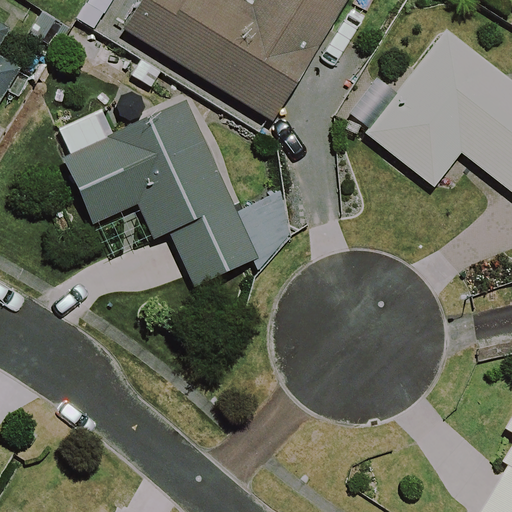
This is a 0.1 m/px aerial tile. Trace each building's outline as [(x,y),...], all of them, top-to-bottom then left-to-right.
[(90,39),(111,0),(80,0),(66,25),(90,39)] [(341,0),(253,0),(246,14),(222,0),(138,0),(117,36),(266,126),(341,0)] [(511,94),(440,37),(358,139),(426,193),(454,158),(511,203),(511,94)] [(0,93),(12,74),(0,65),(0,93)] [(88,117),(52,134),(65,160),(57,164),(86,227),(133,206),(149,243),(162,237),(187,292),(249,263),(178,108),(100,143),(88,117)] [(511,511),(511,412),(499,434),(511,441),(511,456),(476,511),(511,511)]
